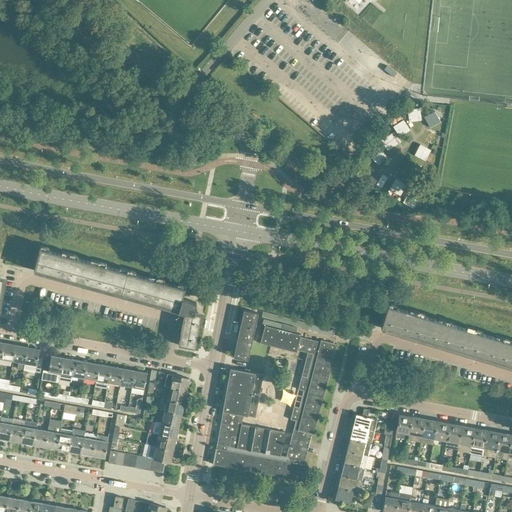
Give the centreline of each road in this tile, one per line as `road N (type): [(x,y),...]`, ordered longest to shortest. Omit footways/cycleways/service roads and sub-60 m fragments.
road 1 (secondary): [(239,232),(511,281)]
road 2 (secondary): [(511,252),(245,204)]
road 3 (secondary): [(245,204),(0,157)]
road 4 (residential): [(12,332),(21,284),(30,278),(162,314),(172,326),(165,359)]
road 5 (secondary): [(0,186),(239,232)]
road 6 (unclassified): [(511,378),(383,339),(372,346),(364,394)]
road 7 (unclassified): [(188,108),(71,0)]
road 8 (residential): [(12,332),(165,359)]
road 9 (unclassified): [(511,422),(364,394)]
road 10 (residential): [(213,369),(239,232)]
road 11 (unclassified): [(188,108),(275,0)]
road 12 (unclassified): [(318,511),(346,400),(364,394)]
road 13 (residential): [(190,497),(213,369)]
road 14 (unclassified): [(245,204),(250,165),(239,143),(188,108)]
